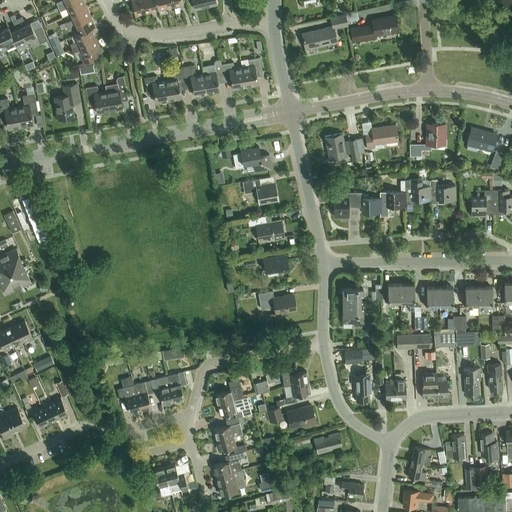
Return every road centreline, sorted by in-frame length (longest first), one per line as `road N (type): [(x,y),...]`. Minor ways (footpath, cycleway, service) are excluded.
road 1 (residential): [(290,114),(0,165)]
road 2 (residential): [(511,260),(322,265)]
road 3 (residential): [(189,413),(199,373),(210,363),(321,342)]
road 4 (residential): [(322,265),(290,114)]
road 5 (residential): [(290,114),(428,90)]
road 6 (residential): [(228,24),(141,33),(122,24),(106,0)]
road 7 (residential): [(511,412),(430,416),(403,425),(390,444)]
road 8 (residential): [(390,444),(345,412),(321,342)]
